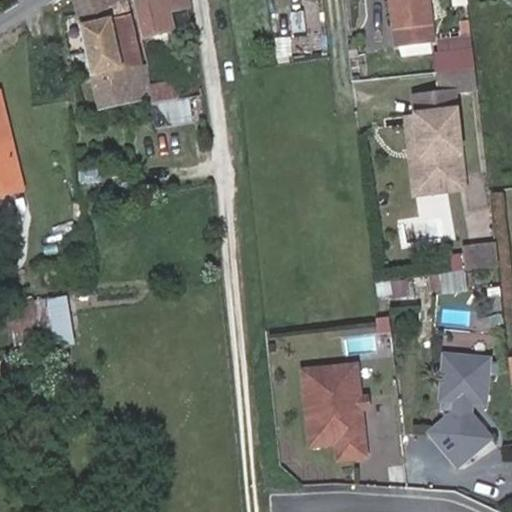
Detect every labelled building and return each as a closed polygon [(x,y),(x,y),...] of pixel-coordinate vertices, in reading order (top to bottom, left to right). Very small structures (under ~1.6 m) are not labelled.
[(124,0),(75,0),(99,109),(145,98),(139,56),(124,0)] [(141,0),(132,3),(140,34),(160,28),(157,17),(189,10),(186,0),(141,0)] [(389,0),(396,46),(405,45),(432,42),(426,0),(389,0)] [(470,21),(463,22),(464,38),(472,37),(470,21)] [(473,50),(472,37),(464,38),(439,41),(440,53),(473,50)] [(433,54),(432,42),(405,45),(406,57),(433,54)] [(473,50),(440,53),(434,54),(436,71),(475,67),(473,50)] [(463,176),(452,88),(412,93),(415,114),(423,181),(463,176)] [(0,194),(19,189),(0,110),(0,194)] [(423,181),(415,114),(405,115),(414,192),(464,186),(463,176),(423,181)] [(498,268),(496,247),(464,250),(466,272),(498,268)] [(461,258),(388,273),(394,301),(466,285),(461,258)] [(52,297),(60,346),(81,342),(73,294),(52,297)] [(490,367),(447,364),(444,408),(457,409),(457,419),(434,439),(460,469),(492,442),(472,419),(473,409),(487,410),(490,367)] [(359,401),(356,369),(315,372),(318,410),(306,411),(309,447),(335,445),(337,461),(364,458),(360,410),(359,401)] [(318,410),(315,372),(303,373),(306,411),(318,410)] [(367,400),(359,401),(360,410),(368,409),(367,400)]
